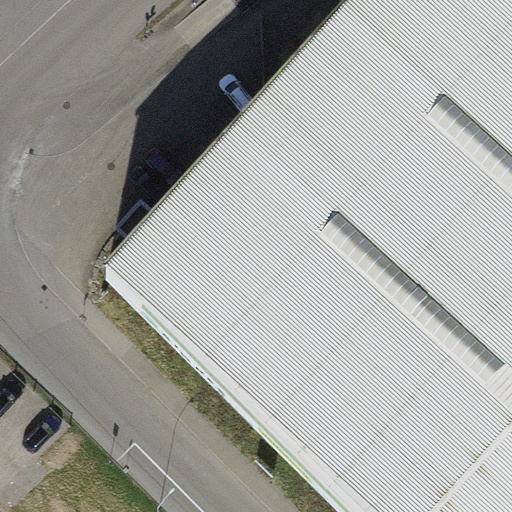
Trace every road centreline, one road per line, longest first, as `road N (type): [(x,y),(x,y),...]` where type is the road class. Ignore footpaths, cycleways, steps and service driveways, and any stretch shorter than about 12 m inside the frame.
road 1 (unclassified): [(218,511),(0,290)]
road 2 (residential): [(0,128),(134,0)]
